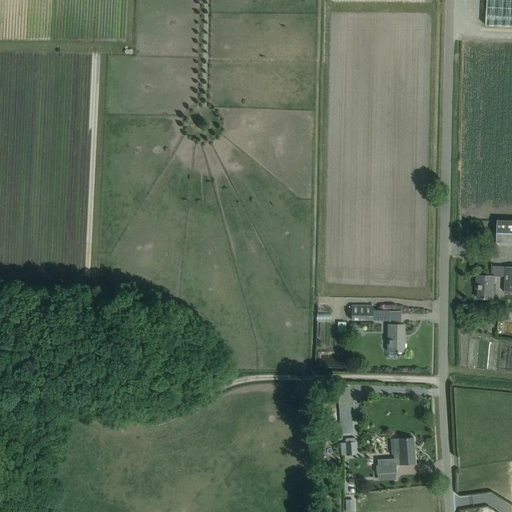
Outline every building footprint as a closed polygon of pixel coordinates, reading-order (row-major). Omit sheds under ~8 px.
[(511,0),(486,0),(486,25),(511,26),(511,0)] [(511,245),(511,221),(497,221),(496,245),(511,245)] [(495,276),(486,276),(476,275),(476,285),(478,285),(478,288),(477,298),(493,299),(495,276)] [(373,306),(351,305),(351,320),(388,320),(389,311),(373,311),(373,306)] [(389,351),(389,357),(397,357),(397,351),(404,352),(404,324),(394,324),(390,324),(389,341),(389,351)] [(348,387),(338,387),(340,433),(351,432),(348,387)] [(345,443),(340,443),(341,456),(355,455),(355,442),(354,442),(354,438),(345,438),(345,443)] [(398,439),(399,454),(396,454),(394,456),(394,458),(378,459),(378,466),(376,466),(377,473),(396,472),(396,465),(400,464),(415,463),(413,438),(398,439)]
